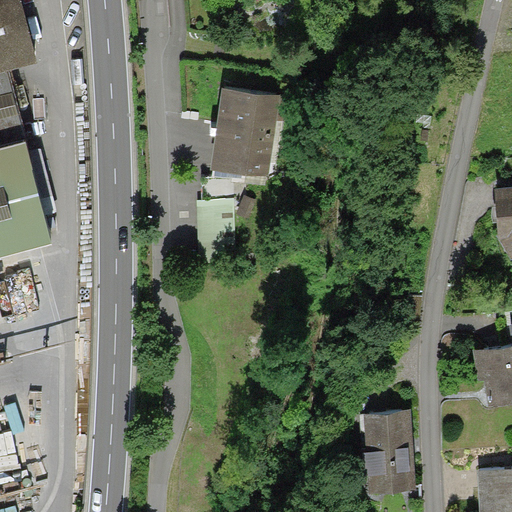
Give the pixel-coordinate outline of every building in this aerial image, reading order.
[(0,0),(0,237),(52,224),(10,56),(37,50),(24,0),(0,0)] [(281,85),(224,76),(210,158),(269,168),(277,118),(283,119),(287,94),(280,93),(281,85)] [(232,171),(202,172),(203,195),(195,195),(198,263),(236,262),(232,171)] [(511,178),(495,179),(498,231),(511,255),(511,178)] [(511,337),(474,344),(479,373),(485,372),(489,396),(511,391),(511,320),(509,321),(511,337)] [(406,494),(399,419),(365,422),(372,496),(406,494)] [(511,511),(511,462),(508,462),(479,463),(480,511),(511,511)]
